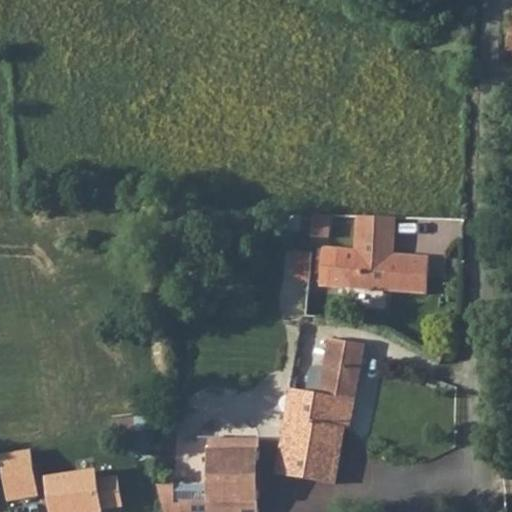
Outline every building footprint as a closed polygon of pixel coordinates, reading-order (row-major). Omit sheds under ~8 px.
[(327,237),(329,214),(314,213),(312,236),(327,237)] [(323,248),(322,262),(320,285),(428,293),(430,258),(394,255),(397,216),(360,215),(357,250),(323,248)] [(315,247),(315,261),(322,262),(323,248),(315,247)] [(321,393),(356,399),(365,344),(331,338),(324,373),(321,393)] [(324,373),(315,372),(311,392),(321,393),(324,373)] [(311,392),(291,389),(280,445),(323,452),(327,425),(338,427),(351,429),(356,399),(321,393),(311,392)] [(214,415),(193,414),(193,426),(214,426),(214,415)] [(338,427),(327,425),(323,452),(334,452),(338,427)] [(163,511),(260,511),(261,439),(210,438),(210,484),(158,484),(163,511)] [(323,452),(280,445),(276,474),(318,480),(323,452)] [(32,450),(0,456),(0,459),(8,503),(41,497),(32,450)] [(334,452),(323,452),(318,480),(336,483),(341,453),(334,452)] [(98,469),(46,476),(50,511),(105,511),(105,510),(123,508),(118,477),(99,480),(98,469)]
